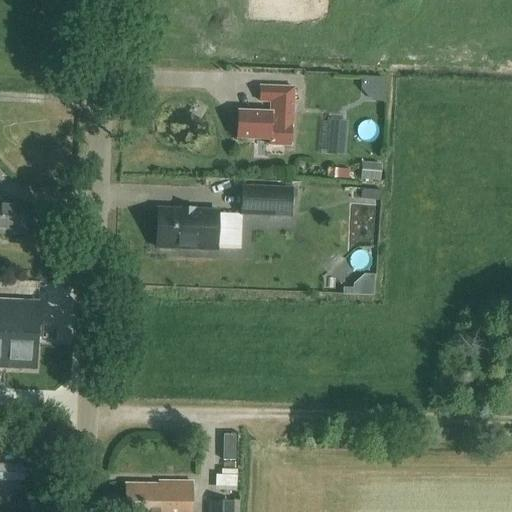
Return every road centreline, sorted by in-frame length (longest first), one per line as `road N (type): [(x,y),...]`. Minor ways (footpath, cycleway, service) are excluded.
road 1 (tertiary): [(81,511),(107,0)]
road 2 (track): [(511,423),(86,414)]
